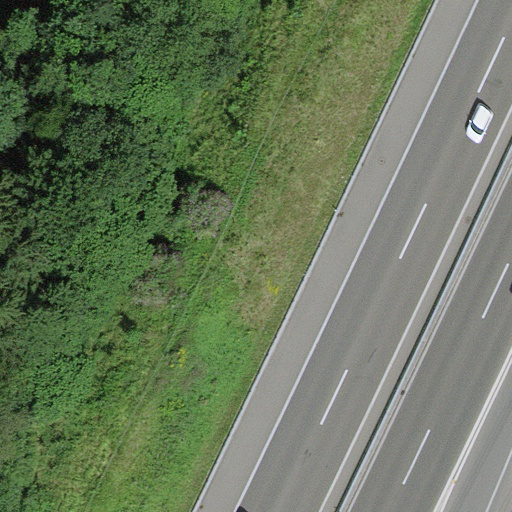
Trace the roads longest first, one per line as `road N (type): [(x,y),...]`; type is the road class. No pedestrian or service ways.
road 1 (motorway): [(511,22),(279,511)]
road 2 (motorway): [(390,511),(497,287)]
road 3 (motorway): [(446,511),(497,287)]
